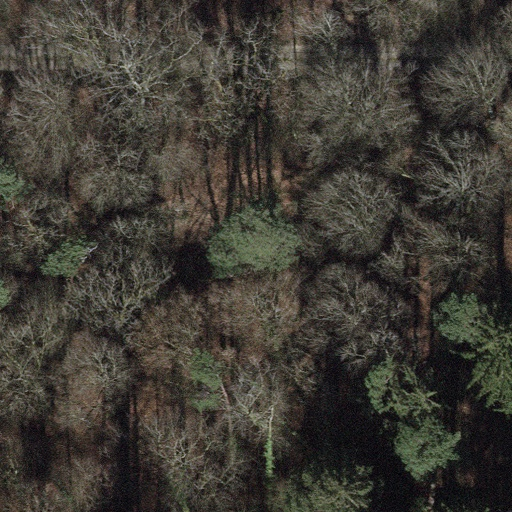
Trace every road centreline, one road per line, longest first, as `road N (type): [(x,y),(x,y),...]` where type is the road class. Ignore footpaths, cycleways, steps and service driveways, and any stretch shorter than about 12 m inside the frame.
road 1 (track): [(0,56),(511,57)]
road 2 (track): [(128,511),(511,301)]
